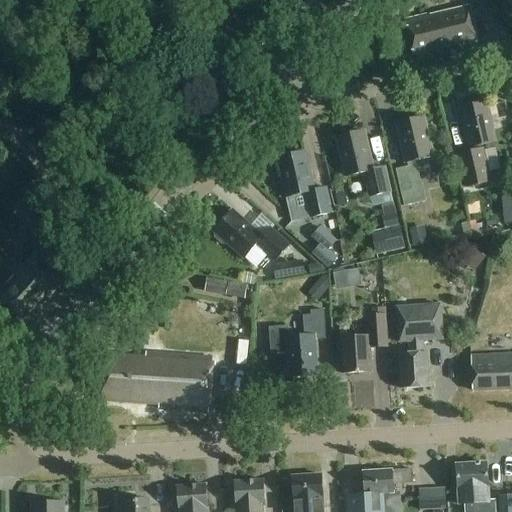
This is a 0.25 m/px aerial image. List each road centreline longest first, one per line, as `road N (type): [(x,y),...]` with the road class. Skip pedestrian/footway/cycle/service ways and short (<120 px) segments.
road 1 (unclassified): [(0,398),(43,451),(70,457),(511,433)]
road 2 (tertiary): [(0,398),(183,189)]
road 3 (residential): [(279,77),(321,100),(511,56)]
road 4 (residential): [(183,189),(125,0)]
road 5 (tertiary): [(183,189),(279,77)]
